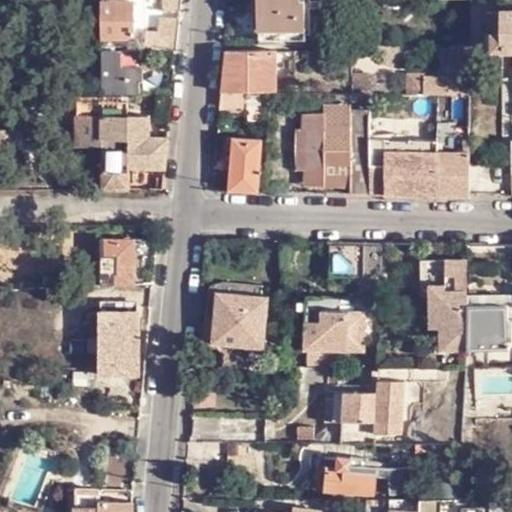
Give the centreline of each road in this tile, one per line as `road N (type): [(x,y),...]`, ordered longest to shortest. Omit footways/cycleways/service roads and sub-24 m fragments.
road 1 (residential): [(192,214),(511,220)]
road 2 (residential): [(159,511),(192,214)]
road 3 (residential): [(192,214),(211,0)]
road 4 (residential): [(0,206),(192,214)]
